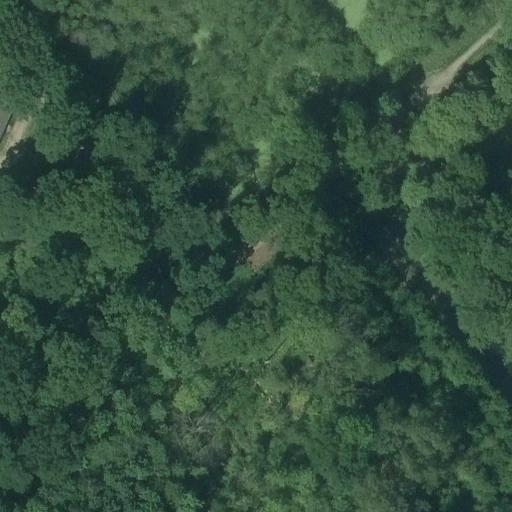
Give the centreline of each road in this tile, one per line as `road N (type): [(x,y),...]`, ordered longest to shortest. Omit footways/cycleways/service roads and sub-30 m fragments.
road 1 (track): [(371,140),(334,158),(246,249),(230,257),(184,255),(0,50)]
road 2 (track): [(404,158),(52,511)]
road 3 (track): [(511,281),(404,158),(371,140)]
